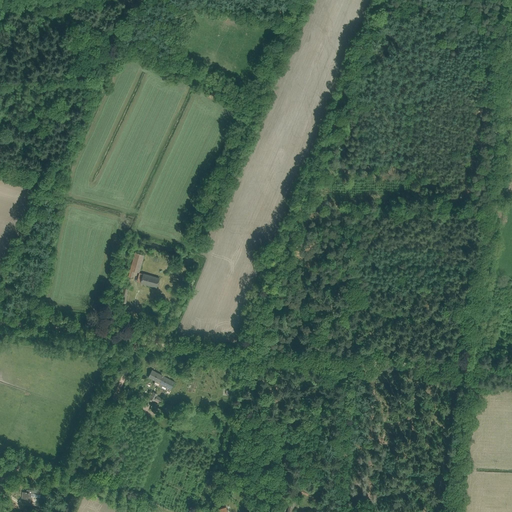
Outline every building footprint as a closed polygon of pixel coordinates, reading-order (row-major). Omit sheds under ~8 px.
[(200,249),(203,242),(199,239),(195,247),(200,249)] [(137,279),(138,274),(144,255),(135,253),(128,277),(137,279)] [(137,282),(157,287),(159,278),(140,273),(137,282)] [(123,288),(120,302),(126,304),(129,289),(123,288)] [(153,384),(169,392),(174,382),(152,370),(148,377),(155,381),(153,384)] [(154,401),(157,396),(158,394),(152,391),(149,398),(148,397),(146,400),(149,401),(153,403),(153,401),(154,401)] [(168,404),(163,413),(171,417),(175,408),(168,404)] [(301,486),(299,492),(310,496),(313,491),(301,486)] [(24,503),(30,503),(31,497),(40,497),(41,491),(27,489),(26,492),(25,492),(24,503)] [(293,511),(296,500),(281,496),(280,503),(289,505),(287,511),(293,511)]
